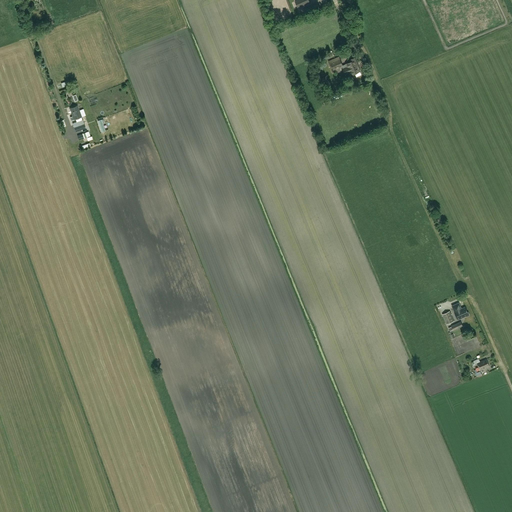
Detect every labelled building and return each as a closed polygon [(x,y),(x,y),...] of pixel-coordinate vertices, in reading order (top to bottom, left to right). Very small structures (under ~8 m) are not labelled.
[(329,64),(330,63),(333,69),(342,65),(339,57),(328,61),(329,64)] [(349,60),(350,62),(346,64),(347,67),(343,69),(345,74),(349,72),(352,78),(356,76),(354,73),(360,71),(354,58),(349,60)] [(73,116),(70,117),(71,120),(82,117),(79,110),(77,105),(70,108),(73,116)] [(72,123),(74,127),(75,131),(85,128),(82,120),(72,123)] [(459,303),(452,306),(455,312),(454,312),(458,319),(466,316),(466,317),(470,315),(468,312),(467,312),(465,307),(461,309),(459,303)] [(454,321),(450,311),(442,314),(447,324),(454,321)] [(453,330),(461,326),(463,326),(461,322),(459,322),(451,326),(453,330)] [(480,362),(477,363),(476,363),(480,370),(489,366),(486,359),(480,362)]
